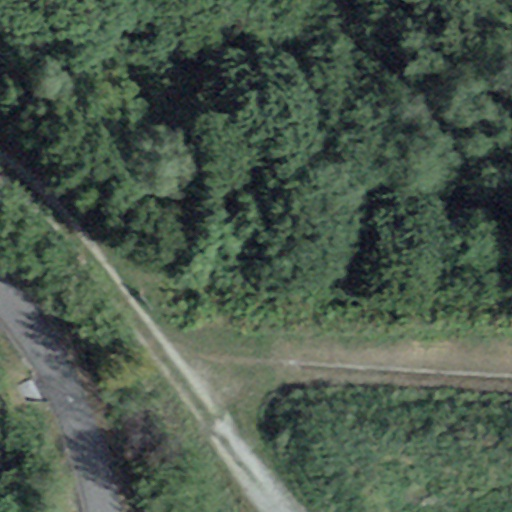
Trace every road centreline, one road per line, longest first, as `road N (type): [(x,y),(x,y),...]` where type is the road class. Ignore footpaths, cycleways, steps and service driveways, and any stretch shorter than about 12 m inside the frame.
road 1 (track): [(0,177),(104,273),(214,433),(289,511)]
road 2 (unclassified): [(0,296),(71,404),(105,511)]
